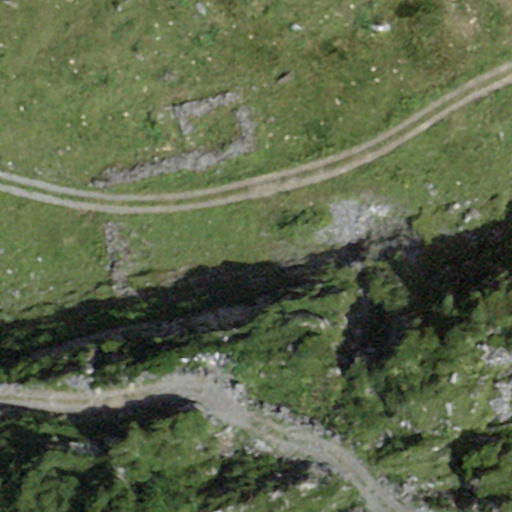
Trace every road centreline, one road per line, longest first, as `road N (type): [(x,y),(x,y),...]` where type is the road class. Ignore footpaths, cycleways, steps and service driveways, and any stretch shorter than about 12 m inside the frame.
road 1 (track): [(0,181),(74,198),(148,202),(225,192),(302,174),(511,83)]
road 2 (track): [(403,511),(365,478),(217,399),(0,395)]
